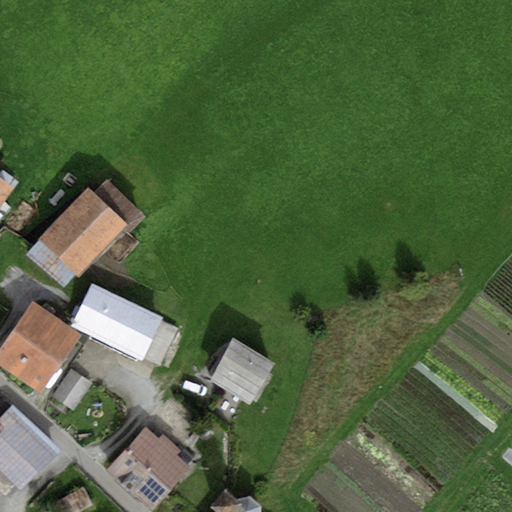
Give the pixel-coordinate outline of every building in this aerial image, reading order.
[(0,207),(14,188),(0,177),(0,207)] [(93,194),(127,226),(132,231),(146,216),(107,179),(93,194)] [(88,188),(38,240),(77,277),(127,226),(93,194),(88,188)] [(71,326),(142,362),(163,320),(92,284),(71,326)] [(0,366),(41,394),(81,336),(34,303),(0,352),(0,366)] [(250,405),(275,364),(234,339),(209,381),(250,405)] [(71,370),(53,397),(73,410),(92,383),(71,370)] [(62,453),(12,405),(0,418),(0,429),(2,432),(0,434),(0,471),(20,492),(62,453)] [(190,468),(176,455),(181,449),(164,435),(158,441),(145,429),(126,451),(172,490),(190,468)] [(152,511),(172,490),(126,451),(106,474),(150,511),(152,511)] [(214,511),(259,511),(260,507),(248,496),(235,501),(225,490),(210,508),(214,511)]
